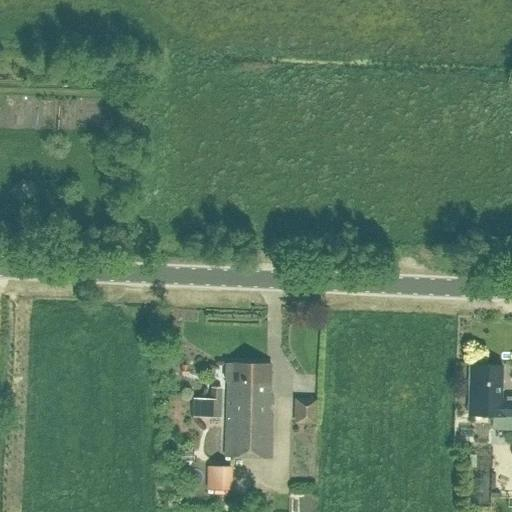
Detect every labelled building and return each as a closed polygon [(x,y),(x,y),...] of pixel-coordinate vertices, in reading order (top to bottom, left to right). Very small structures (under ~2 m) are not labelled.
[(271,457),(272,415),(270,415),(270,405),(272,405),(272,396),(269,396),(270,363),(233,362),(233,363),(225,363),(225,381),(226,381),(224,456),(271,457)] [(511,415),(511,424),(511,440),(511,442),(491,441),(491,447),(511,447),(510,456),(511,456),(511,400),(505,400),(505,397),(501,396),(501,365),(469,363),(467,414),(511,415)] [(210,388),(209,399),(208,399),(207,419),(222,419),(222,400),(220,400),(220,388),(210,388)] [(316,416),(315,392),(299,393),(299,416),(316,416)] [(206,466),(205,489),(231,490),(231,466),(206,466)]
